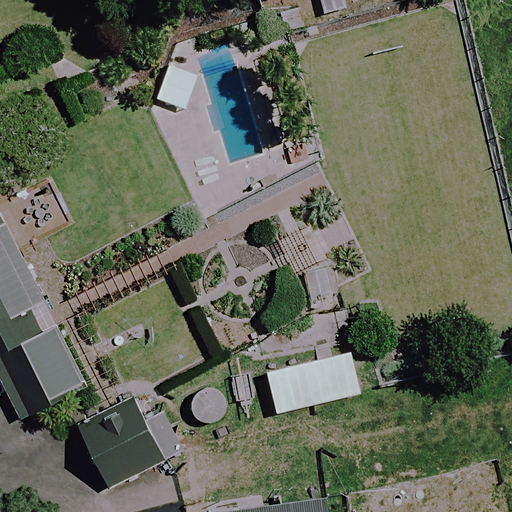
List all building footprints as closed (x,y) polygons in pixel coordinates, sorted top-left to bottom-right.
[(0,377),(24,421),(87,388),(0,224),(0,377)] [(350,314),(306,319),(310,357),(354,352),(350,314)] [(204,388),(198,391),(195,393),(193,397),(191,400),(190,404),(189,408),(189,412),(190,416),(192,420),(194,423),(196,426),(200,429),(203,431),(207,432),(211,433),(215,432),(219,432),(223,430),(226,428),(229,425),(232,422),(234,418),(235,415),(236,411),(235,406),(235,403),(233,399),(231,395),(228,392),(225,390),(221,388),(218,387),(214,386),(209,386),(206,387),(204,388)] [(172,460),(134,398),(78,433),(115,495),(172,460)] [(439,511),(432,478),(396,486),(401,511),(439,511)]
